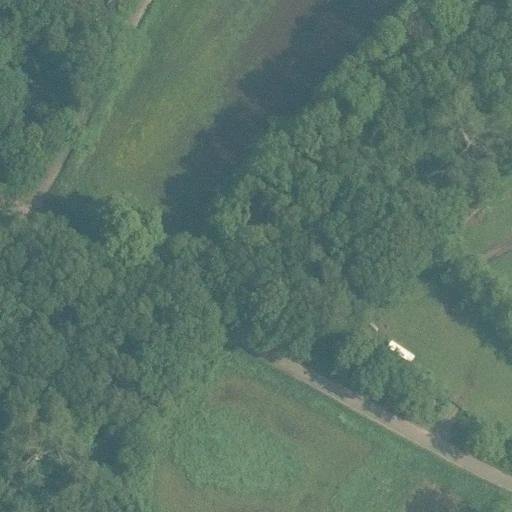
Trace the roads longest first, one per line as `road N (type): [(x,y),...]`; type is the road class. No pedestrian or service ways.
road 1 (unclassified): [(511,476),(0,201)]
road 2 (track): [(145,0),(21,213)]
